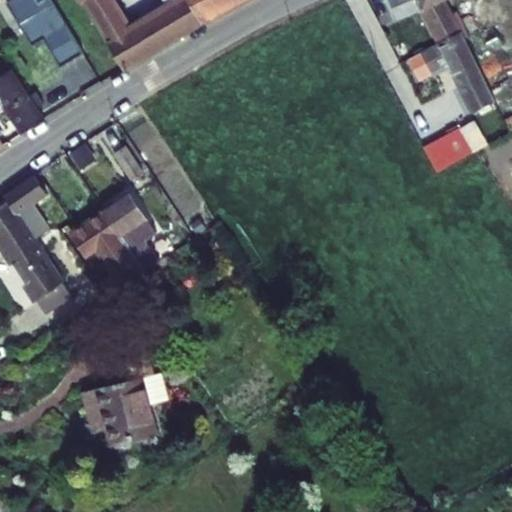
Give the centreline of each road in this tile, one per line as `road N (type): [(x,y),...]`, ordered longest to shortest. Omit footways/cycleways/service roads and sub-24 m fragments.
road 1 (residential): [(0,171),(287,0)]
road 2 (unknown): [(359,0),(438,131)]
